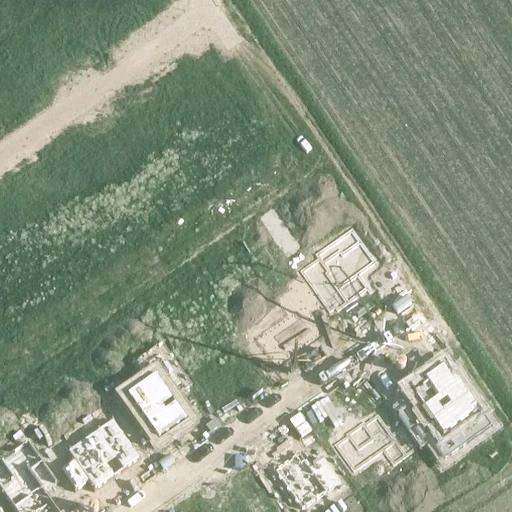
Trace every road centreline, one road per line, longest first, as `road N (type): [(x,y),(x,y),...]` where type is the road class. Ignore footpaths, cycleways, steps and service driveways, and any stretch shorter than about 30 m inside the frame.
road 1 (residential): [(391,329),(129,511)]
road 2 (residential): [(182,21),(0,151)]
